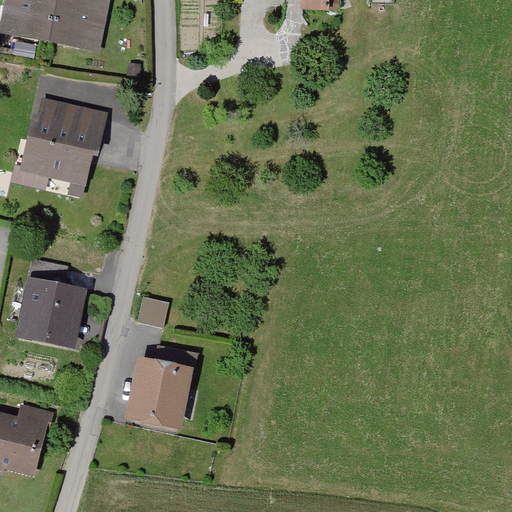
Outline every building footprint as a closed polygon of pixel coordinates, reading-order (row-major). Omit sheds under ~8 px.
[(107,0),(1,0),(0,7),(0,35),(97,54),(107,0)] [(37,45),(16,42),(14,55),(35,58),(37,45)] [(45,180),(82,188),(89,155),(97,157),(105,115),(41,103),(37,121),(30,120),(20,172),(12,170),(8,188),(42,194),(45,180)] [(12,340),(71,350),(81,291),(23,281),(12,340)] [(141,301),(137,324),(163,328),(167,306),(141,301)] [(135,359),(123,420),(179,431),(191,371),(135,359)] [(0,417),(0,474),(2,475),(3,471),(36,479),(51,417),(18,409),(16,421),(0,417)]
